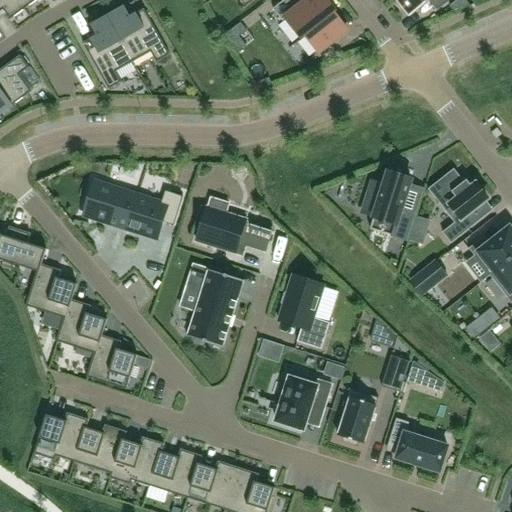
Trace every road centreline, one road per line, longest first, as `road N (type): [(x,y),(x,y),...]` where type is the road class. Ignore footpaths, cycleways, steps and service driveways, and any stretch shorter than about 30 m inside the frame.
road 1 (residential): [(0,167),(48,141),(80,135),(235,136),(413,69)]
road 2 (residential): [(210,415),(0,168)]
road 3 (residential): [(468,511),(235,438),(210,415)]
road 4 (residential): [(59,380),(183,419),(210,415)]
road 5 (residential): [(511,191),(413,69)]
road 6 (residential): [(210,415),(234,388),(268,278)]
